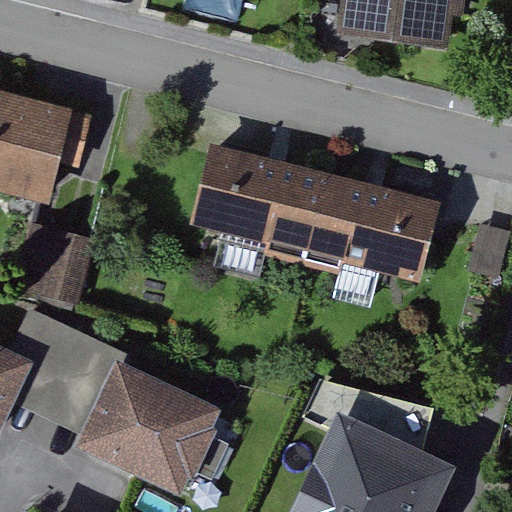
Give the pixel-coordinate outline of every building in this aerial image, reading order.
[(359,0),(359,38),(466,42),(467,0),(359,0)] [(100,117),(0,95),(0,192),(79,210),(100,117)] [(438,205),(208,146),(187,226),(417,285),(438,205)] [(31,254),(35,298),(89,293),(85,249),(31,254)] [(133,364),(136,357),(35,309),(16,351),(42,363),(22,406),(90,438),(127,361),(133,364)] [(0,343),(0,448),(1,449),(22,406),(42,363),(16,351),(0,343)] [(86,447),(191,497),(232,411),(133,364),(127,361),(90,438),(86,447)] [(430,511),(452,467),(335,412),(287,511),(430,511)]
